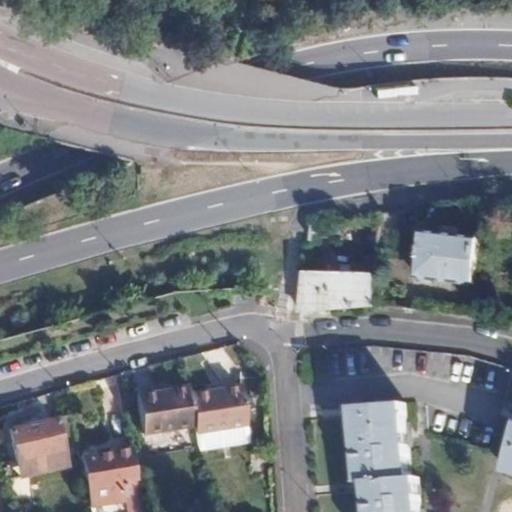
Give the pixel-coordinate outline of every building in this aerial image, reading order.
[(403,210),(379,213),(377,233),(376,232),(375,247),(400,248),(403,210)] [(476,283),(480,238),(421,233),(418,276),(476,283)] [(373,275),(305,273),(299,313),(373,305),(376,276),(373,275)] [(203,385),(221,381),(220,376),(203,379),(203,385)] [(195,420),(196,426),(247,419),(243,379),(221,381),(203,385),(190,386),(195,420)] [(190,386),(190,380),(168,382),(150,385),(137,386),(142,427),(195,420),(190,386)] [(368,511),(422,511),(419,476),(412,475),(406,403),(353,406),(360,482),(366,482),(368,511)] [(63,455),(55,418),(7,429),(14,461),(55,452),(56,456),(63,455)] [(85,489),(136,477),(132,448),(91,455),(92,462),(79,464),(85,489)]
